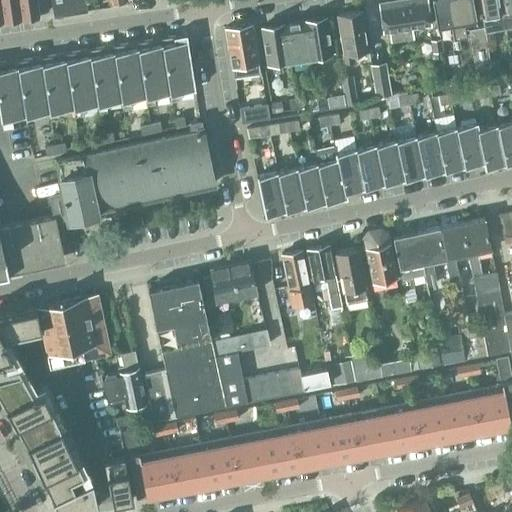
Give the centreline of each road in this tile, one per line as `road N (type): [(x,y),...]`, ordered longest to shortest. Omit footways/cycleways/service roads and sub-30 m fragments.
road 1 (residential): [(244,234),(511,177)]
road 2 (residential): [(0,289),(244,234)]
road 3 (residential): [(244,234),(203,10)]
road 4 (residential): [(203,10),(0,41)]
road 5 (residential): [(511,448),(344,481)]
road 6 (residential): [(344,481),(181,511)]
